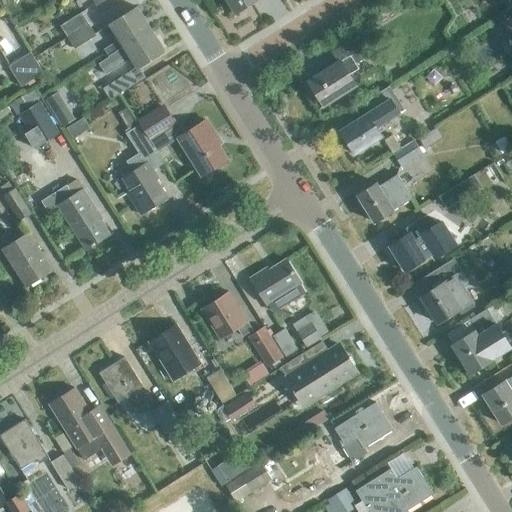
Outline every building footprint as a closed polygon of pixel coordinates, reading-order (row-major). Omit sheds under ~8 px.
[(227,0),(235,12),(254,0),(227,0)] [(108,55),(150,28),(137,6),(109,24),(118,39),(104,48),(108,55)] [(67,36),(88,23),(81,12),(60,25),(67,36)] [(74,48),(95,35),(88,24),(67,37),(74,48)] [(150,28),(108,55),(112,62),(127,52),(136,68),(164,50),(150,28)] [(311,96),(316,93),(323,104),(355,84),(346,69),(373,52),(361,33),(331,52),(338,62),(327,68),(324,64),(300,79),(311,96)] [(21,86),(43,72),(30,52),(8,66),(21,86)] [(110,99),(128,87),(121,76),(103,88),(110,99)] [(385,117),(402,107),(388,85),(364,101),(371,111),(367,113),(367,112),(339,130),(354,153),(382,136),(374,124),(385,117)] [(35,88),(22,96),(27,103),(40,95),(35,88)] [(39,104),(19,117),(28,130),(38,146),(58,133),(39,104)] [(156,150),(177,137),(201,175),(227,159),(213,138),(216,136),(206,119),(185,132),(173,117),(172,118),(165,107),(139,123),(156,150)] [(137,149),(149,142),(138,125),(126,132),(137,149)] [(436,128),(418,139),(424,148),(442,137),(436,128)] [(384,139),(393,154),(402,148),(401,147),(393,134),(384,139)] [(503,137),(491,144),(499,156),(510,148),(503,137)] [(414,140),(401,147),(402,148),(393,154),(401,166),(422,153),(414,140)] [(126,192),(140,213),(167,197),(156,179),(158,178),(148,161),(146,162),(140,152),(126,160),(133,171),(122,177),(130,190),(126,192)] [(397,174),(378,185),(376,182),(357,194),(374,222),(412,198),(397,174)] [(86,248),(108,234),(92,208),(94,207),(76,178),(41,200),(48,211),(58,205),(86,248)] [(440,211),(467,194),(459,183),(433,200),(440,211)] [(19,219),(30,213),(14,189),(4,195),(19,219)] [(437,222),(427,215),(407,228),(409,232),(388,245),(404,271),(432,254),(434,258),(457,244),(441,219),(437,222)] [(26,286),(51,269),(28,232),(2,249),(26,286)] [(267,267),(250,277),(266,303),(272,313),(305,292),(299,283),(300,282),(286,259),(268,270),(267,267)] [(461,313),(472,306),(460,287),(468,282),(455,261),(436,273),(442,282),(420,296),(437,322),(458,309),(461,313)] [(242,335),(252,329),(229,291),(201,308),(219,338),(237,327),(242,335)] [(493,358),(510,346),(486,308),(467,320),(474,330),(451,344),(469,373),(493,358)] [(168,372),(175,368),(179,375),(200,362),(176,324),(149,341),(168,372)] [(267,364),(282,355),(264,327),(249,336),(267,364)] [(285,356),(297,349),(284,328),(272,335),(285,356)] [(307,402),(356,371),(339,344),(311,361),(305,351),(283,364),(307,402)] [(136,414),(153,403),(147,394),(148,394),(124,356),(99,372),(117,402),(125,397),(136,414)] [(222,402),(235,394),(220,368),(206,377),(222,402)] [(505,380),(482,394),(500,423),(511,415),(511,375),(505,380)] [(74,387),(49,403),(76,447),(84,459),(106,445),(116,462),(130,453),(120,437),(117,433),(110,421),(99,405),(89,411),(74,387)] [(222,420),(253,400),(247,390),(215,410),(222,420)] [(165,433),(181,423),(167,401),(151,411),(165,433)] [(364,447),(392,429),(375,401),(334,427),(344,443),(341,445),(352,462),(367,452),(364,447)] [(193,404),(177,414),(184,426),(200,416),(193,404)] [(39,462),(48,456),(24,418),(0,433),(0,435),(18,464),(33,454),(39,462)] [(242,451),(217,466),(226,481),(251,466),(242,451)] [(67,488),(79,481),(62,454),(50,461),(67,488)] [(221,488),(232,504),(272,479),(261,462),(221,488)] [(405,511),(433,493),(416,466),(397,478),(390,468),(360,487),(355,489),(369,511),(405,511)] [(130,486),(138,497),(157,482),(149,471),(130,486)] [(334,511),(347,511),(357,506),(345,488),(327,500),(334,511)] [(11,511),(30,511),(19,494),(5,502),(11,511)]
